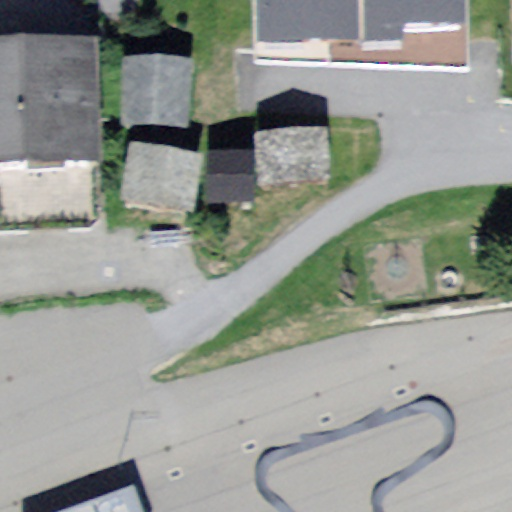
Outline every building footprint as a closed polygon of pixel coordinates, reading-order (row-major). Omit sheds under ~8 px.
[(255,0),(256,55),(401,54),(401,38),(465,38),(464,0),(255,0)] [(0,225),(99,223),(94,39),(0,41),(0,225)] [(195,60),(125,56),(120,126),(190,130),(195,60)] [(324,132),(254,135),(256,185),(326,182),(324,132)] [(200,154),(130,142),(119,201),(190,213),(200,154)] [(251,150),(206,150),(206,199),(251,199),(251,150)] [(93,511),(142,511),(137,497),(93,511)]
